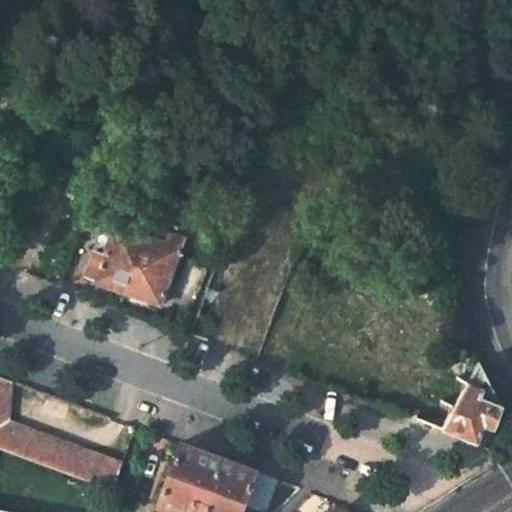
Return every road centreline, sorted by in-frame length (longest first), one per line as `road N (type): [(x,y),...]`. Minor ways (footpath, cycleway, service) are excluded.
road 1 (residential): [(0,320),(418,481)]
road 2 (unclassified): [(511,166),(484,288),(511,371)]
